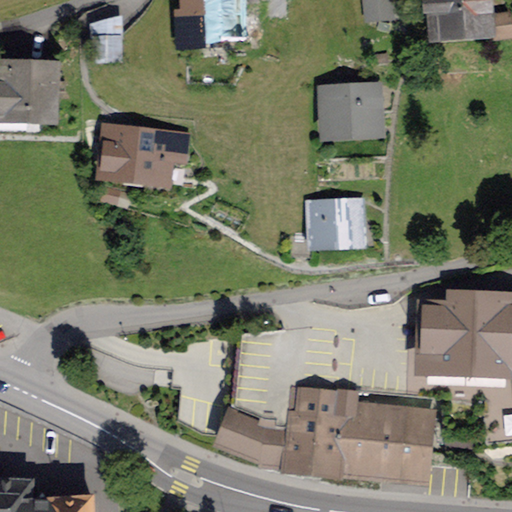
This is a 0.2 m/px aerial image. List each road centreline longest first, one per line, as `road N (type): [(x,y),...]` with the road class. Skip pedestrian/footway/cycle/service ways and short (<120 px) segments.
road 1 (unclassified): [(0,352),(36,333),(358,283),(511,243)]
road 2 (secondary): [(0,385),(210,484),(349,511)]
